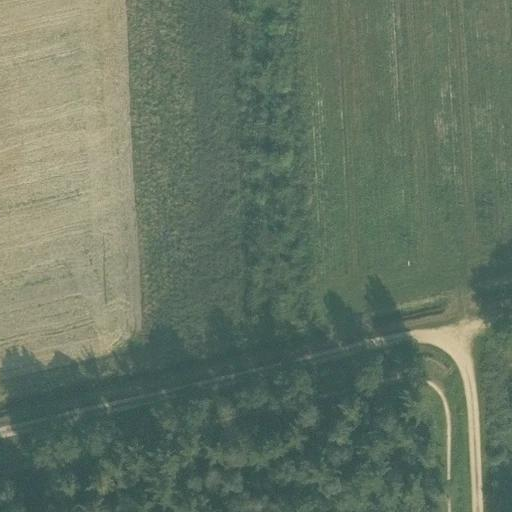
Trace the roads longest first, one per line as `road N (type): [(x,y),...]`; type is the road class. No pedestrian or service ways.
road 1 (track): [(459,326),(0,437)]
road 2 (track): [(474,511),(459,326)]
